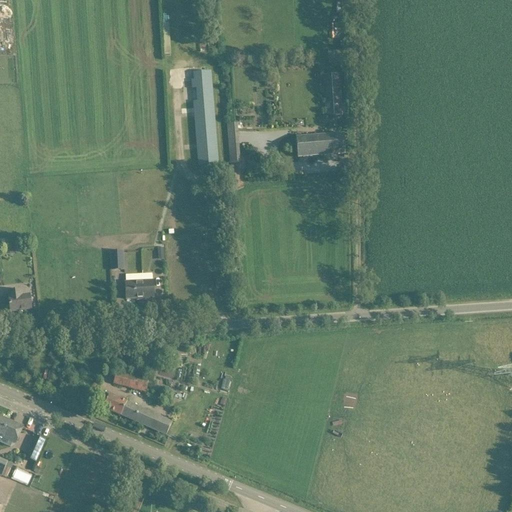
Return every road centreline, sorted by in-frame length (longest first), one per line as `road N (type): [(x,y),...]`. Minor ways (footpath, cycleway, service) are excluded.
road 1 (unclassified): [(511,309),(0,339)]
road 2 (track): [(356,320),(354,0)]
road 3 (tertiary): [(293,511),(0,388)]
